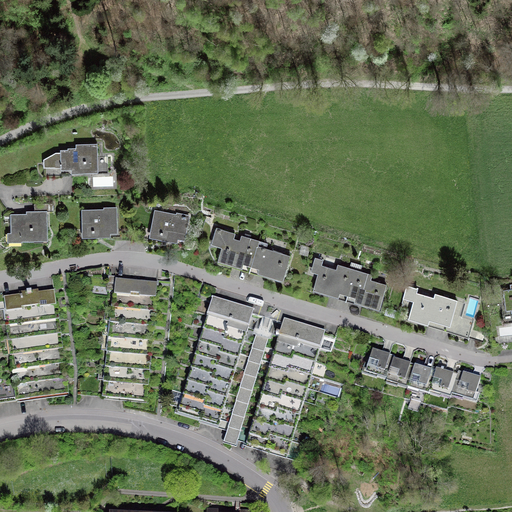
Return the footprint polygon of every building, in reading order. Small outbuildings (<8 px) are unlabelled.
[(99,174),(97,147),(76,147),(76,150),(68,151),(68,152),(60,153),(61,155),(56,155),(44,162),(45,171),(61,170),(61,172),(72,172),(73,176),(99,174)] [(104,209),(82,210),(83,238),(112,237),(111,233),(119,233),(118,206),(104,207),(104,209)] [(176,215),(154,211),(149,238),(178,243),(179,240),(185,241),(190,215),(176,213),(176,215)] [(48,243),(47,212),(26,213),(26,216),(10,216),(11,235),(7,235),(8,244),(48,243)] [(129,236),(130,220),(121,220),(121,236),(129,236)] [(139,220),(130,220),(129,236),(138,236),(139,220)] [(235,232),(216,227),(211,245),(222,248),(218,262),(249,271),(258,240),(243,236),(242,241),(233,239),(235,232)] [(258,240),(249,271),(285,281),(292,255),(265,248),(267,242),(258,240)] [(322,258),(314,255),(309,275),(316,277),(312,294),(338,301),(340,297),(346,271),(335,268),(334,273),(319,269),(322,258)] [(374,271),(348,264),(346,271),(340,297),(357,301),(355,305),(380,312),(386,289),(370,285),(372,278),(374,271)] [(121,277),(116,276),(106,379),(83,377),(81,393),(86,393),(93,394),(101,395),(112,396),(126,397),(146,399),(148,381),(149,370),(151,355),(152,342),(153,325),(155,309),(156,300),(158,280),(154,280),(145,279),(137,278),(129,277),(121,277)] [(418,289),(407,286),(403,298),(414,301),(408,320),(468,338),(474,319),(460,315),(463,302),(435,294),(434,298),(416,293),(418,289)] [(4,295),(15,384),(0,385),(0,401),(1,401),(11,400),(27,398),(39,397),(45,396),(67,393),(64,374),(63,363),(61,349),(59,332),(57,318),(56,309),(54,288),(50,289),(42,290),(29,292),(16,293),(8,294),(4,295)] [(214,299),(180,408),(190,411),(200,414),(202,415),(201,419),(227,427),(232,410),(225,407),(226,403),(230,389),(234,376),(240,358),(244,346),(248,332),(255,312),(251,310),(244,308),(236,306),(229,303),(220,301),(214,299)] [(397,310),(387,307),(385,314),(395,317),(397,310)] [(273,321),(262,318),(258,331),(269,334),(273,321)] [(249,443),(288,455),(325,335),(321,333),(314,331),(306,329),(298,327),(290,324),(286,323),(281,341),(276,355),(273,365),(268,381),(264,393),(260,407),(256,421),(252,433),(249,443)] [(256,335),(223,442),(236,446),(268,339),(256,335)] [(394,359),(394,356),(386,354),(374,351),(368,372),(388,378),(388,379),(431,392),(431,390),(452,396),(452,393),(475,400),(481,379),(467,375),(460,372),(459,375),(444,371),(437,369),(436,371),(426,368),(408,363),(394,359)]
